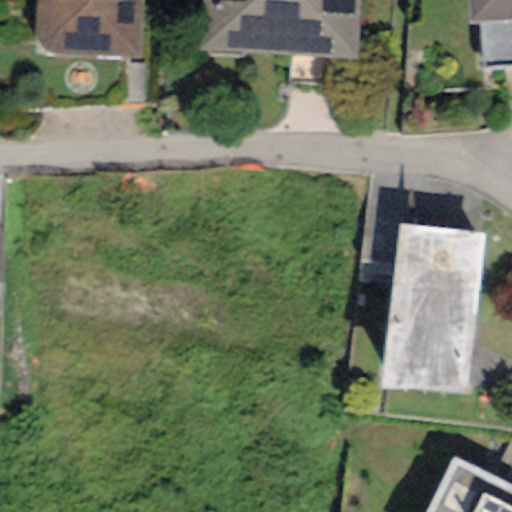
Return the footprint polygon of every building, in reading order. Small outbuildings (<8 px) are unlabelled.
[(141,0),(36,0),(34,56),(138,61),(141,0)] [(361,0),(200,0),(197,51),(357,62),(361,0)] [(511,0),(467,0),(469,24),(476,24),(478,71),(511,69),(511,0)] [(483,233),(399,223),(380,389),(465,398),(483,233)] [(511,511),(511,487),(455,459),(427,511),(511,511)]
